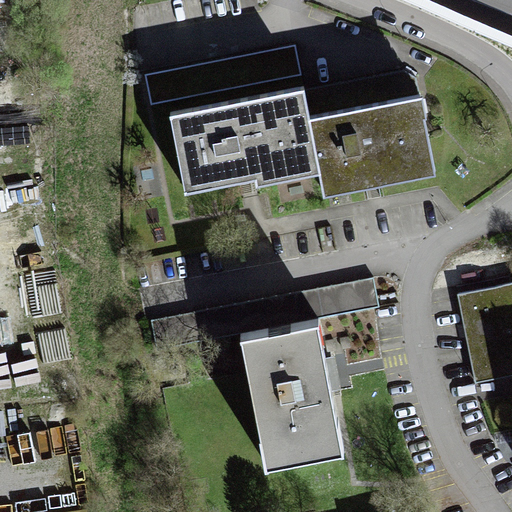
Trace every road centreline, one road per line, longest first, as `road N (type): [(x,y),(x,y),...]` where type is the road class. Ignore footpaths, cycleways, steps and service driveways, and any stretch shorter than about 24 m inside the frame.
road 1 (residential): [(449,244),(155,289)]
road 2 (residential): [(496,511),(457,449),(421,339),(429,267),(449,244)]
road 3 (residential): [(511,79),(471,42),(375,0)]
